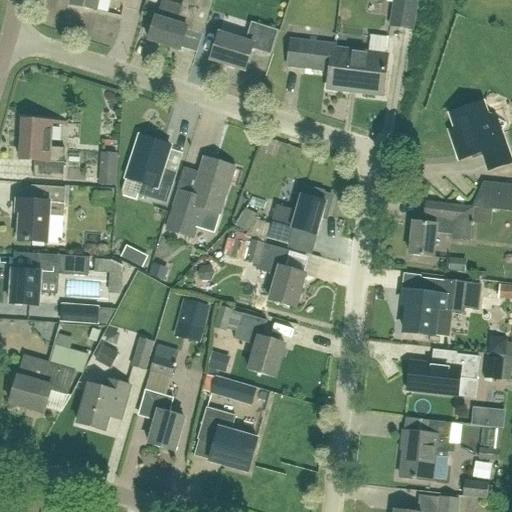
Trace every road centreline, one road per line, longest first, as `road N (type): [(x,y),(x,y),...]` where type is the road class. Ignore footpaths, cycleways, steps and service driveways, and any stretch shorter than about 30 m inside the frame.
road 1 (residential): [(329,511),(369,170),(354,146),(7,40)]
road 2 (residential): [(169,511),(0,462)]
